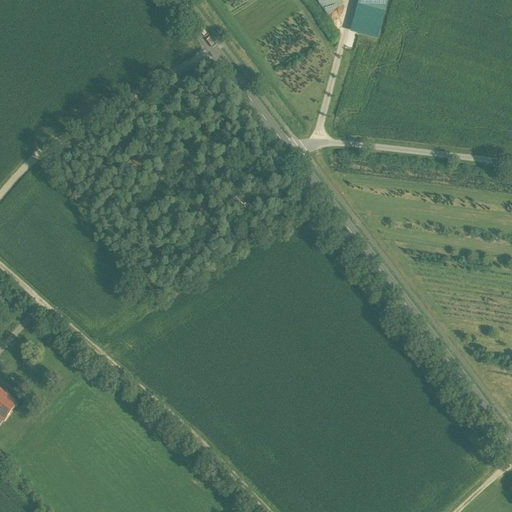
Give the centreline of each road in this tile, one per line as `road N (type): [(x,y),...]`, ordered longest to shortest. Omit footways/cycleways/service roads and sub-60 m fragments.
road 1 (secondary): [(290,153),(511,446)]
road 2 (unclassified): [(267,511),(0,268)]
road 3 (unclassified): [(214,53),(20,168),(0,194)]
road 4 (unclassified): [(511,163),(328,142),(290,153)]
road 5 (secondary): [(214,53),(290,153)]
